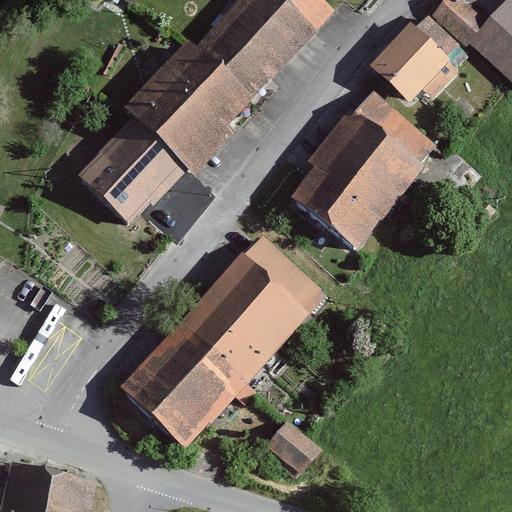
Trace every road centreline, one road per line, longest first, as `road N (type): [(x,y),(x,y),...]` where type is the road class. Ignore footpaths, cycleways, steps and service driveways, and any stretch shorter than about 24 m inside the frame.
road 1 (residential): [(403,0),(92,375),(58,444)]
road 2 (tertiary): [(139,471),(263,511)]
